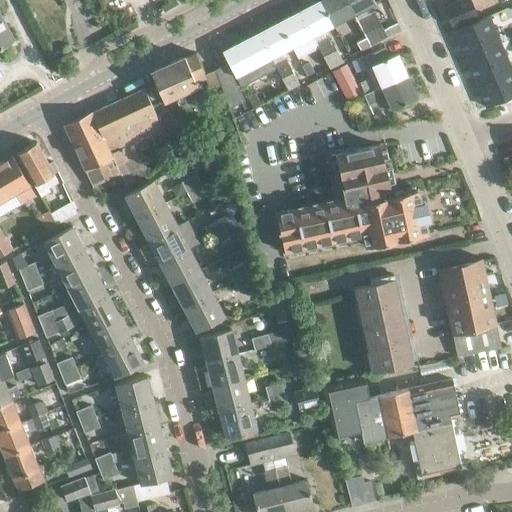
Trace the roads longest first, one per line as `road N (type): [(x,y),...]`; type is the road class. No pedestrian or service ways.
road 1 (residential): [(40,110),(164,347),(203,511)]
road 2 (secondary): [(40,110),(243,0)]
road 3 (residential): [(462,135),(405,0)]
road 4 (residential): [(511,262),(462,135)]
